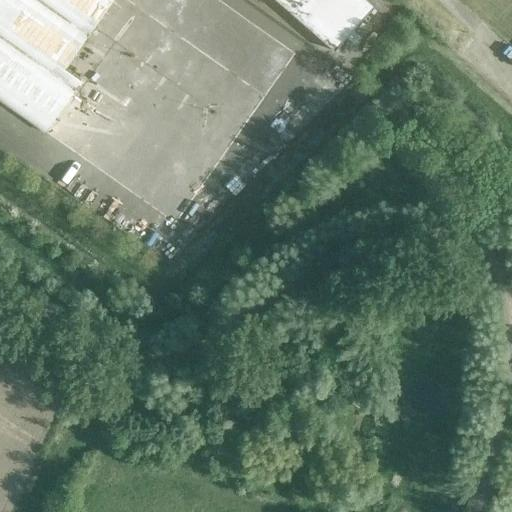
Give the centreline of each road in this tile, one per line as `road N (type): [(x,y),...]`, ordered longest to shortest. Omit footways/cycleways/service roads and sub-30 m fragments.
road 1 (unclassified): [(511,296),(507,275),(480,246),(420,238),(359,254),(193,349),(155,362),(114,352),(0,276)]
road 2 (unclassified): [(475,511),(511,390)]
